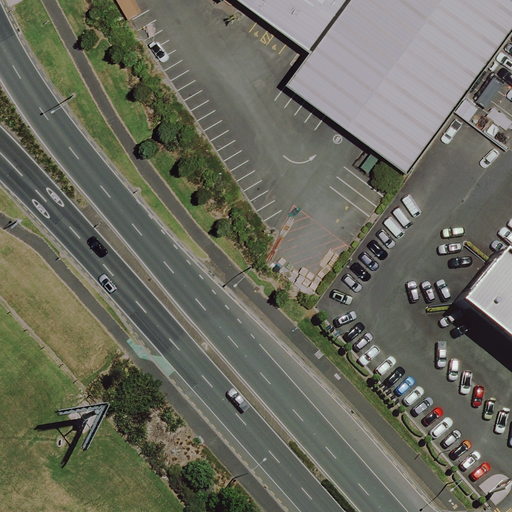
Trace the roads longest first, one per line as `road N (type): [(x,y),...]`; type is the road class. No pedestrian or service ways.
road 1 (secondary): [(0,39),(34,105),(96,192),(384,511)]
road 2 (secondary): [(312,511),(0,159)]
